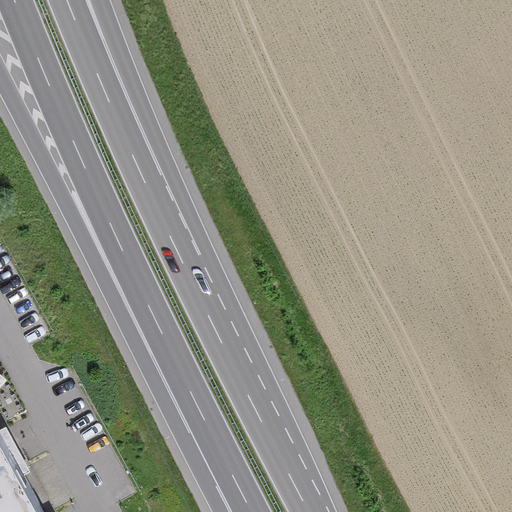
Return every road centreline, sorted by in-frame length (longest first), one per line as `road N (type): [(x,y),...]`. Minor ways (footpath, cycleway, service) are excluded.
road 1 (motorway): [(14,0),(99,203),(250,511)]
road 2 (motorway): [(0,69),(245,511)]
road 3 (motorway): [(309,511),(144,182)]
road 4 (motorway): [(144,182),(67,0)]
road 5 (motorway): [(144,182),(92,0)]
